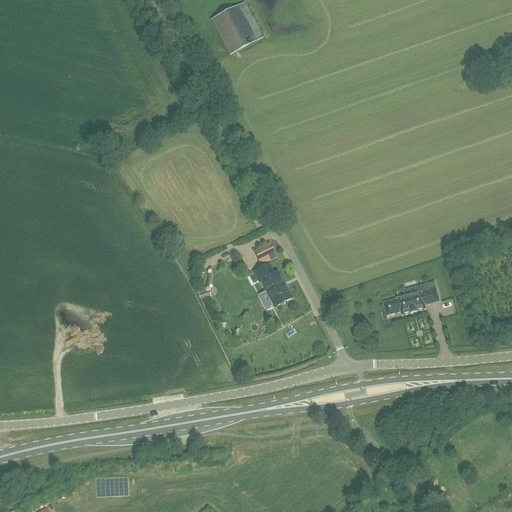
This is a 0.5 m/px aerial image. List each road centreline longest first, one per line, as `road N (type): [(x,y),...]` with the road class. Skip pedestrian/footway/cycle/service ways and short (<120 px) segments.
road 1 (unclassified): [(347,367),(156,0)]
road 2 (unclassified): [(347,367),(153,408),(0,425)]
road 3 (primary): [(248,411),(0,456)]
road 4 (primary): [(468,379),(362,384),(248,411)]
road 5 (primary): [(248,411),(321,407),(468,379)]
road 6 (unclassified): [(511,357),(347,367)]
